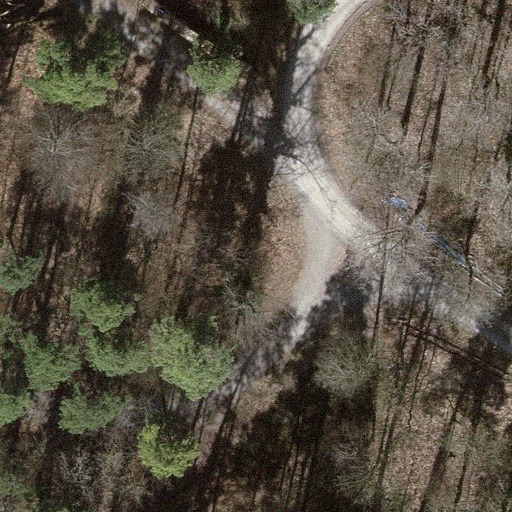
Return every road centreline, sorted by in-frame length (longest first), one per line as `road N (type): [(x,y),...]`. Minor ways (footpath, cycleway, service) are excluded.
road 1 (track): [(347,236),(286,350),(219,413)]
road 2 (track): [(219,413),(0,400)]
road 3 (track): [(269,124),(103,0)]
road 4 (track): [(511,332),(347,236)]
road 5 (track): [(360,0),(322,34),(269,124)]
road 6 (track): [(219,413),(102,511)]
road 7 (track): [(347,236),(269,124)]
